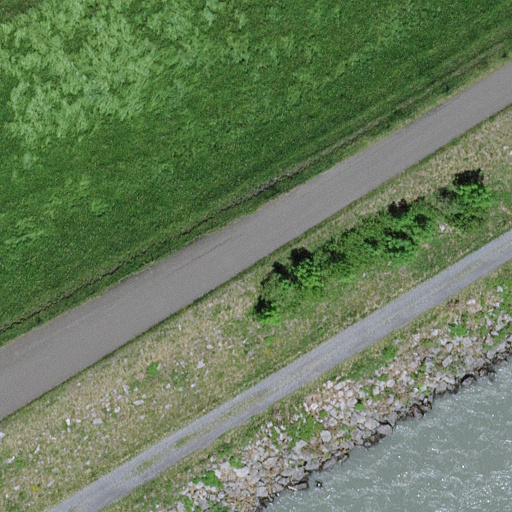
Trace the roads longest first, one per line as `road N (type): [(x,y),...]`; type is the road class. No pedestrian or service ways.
road 1 (track): [(511,85),(0,401)]
road 2 (track): [(72,511),(511,241)]
